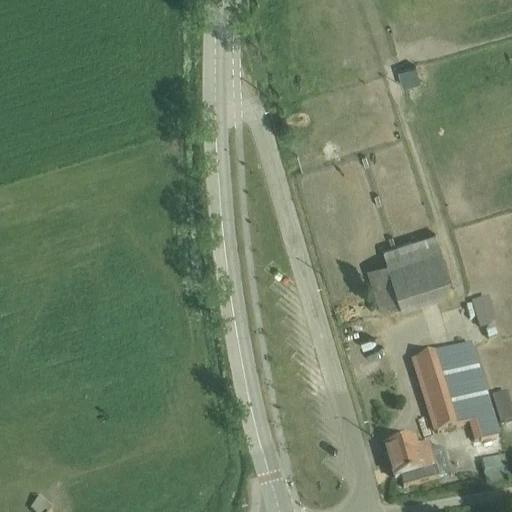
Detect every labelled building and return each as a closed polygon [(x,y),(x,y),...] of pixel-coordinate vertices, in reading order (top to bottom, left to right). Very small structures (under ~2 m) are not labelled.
[(416,67),(398,72),(403,88),(421,83),(416,67)] [(387,263),(366,270),(380,313),(400,307),(401,309),(454,292),(436,234),(383,251),(387,263)] [(471,347),(410,366),(433,439),(469,429),(486,487),(508,480),(498,441),(500,440),(471,347)] [(416,443),(384,452),(394,484),(400,482),(403,492),(450,478),(443,454),(439,451),(432,453),(430,447),(418,451),(416,443)] [(53,511),(41,500),(31,511),(53,511)]
